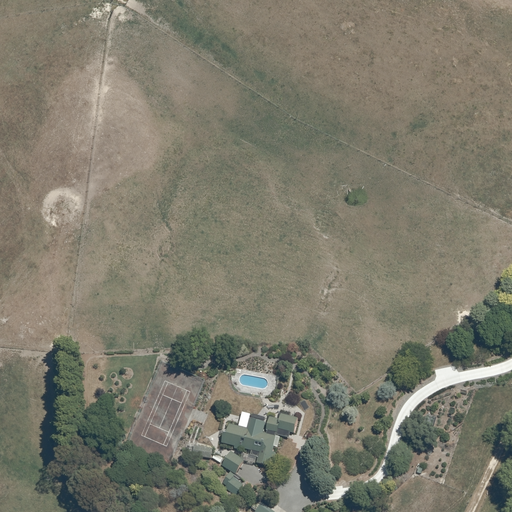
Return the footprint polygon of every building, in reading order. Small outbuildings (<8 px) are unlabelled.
[(280,430),(295,434),(299,419),(282,415),(281,421),(271,418),(267,432),(278,435),(280,430)] [(265,434),(268,423),(251,418),(248,429),(230,423),(224,445),(259,456),(256,465),(269,468),(276,447),(278,447),(280,439),(265,434)] [(213,447),(195,445),(193,460),(212,462),(213,447)] [(220,487),(238,499),(247,486),(235,479),(245,463),(231,453),(221,468),(229,473),(220,487)] [(284,511),(265,498),(254,511),(284,511)]
